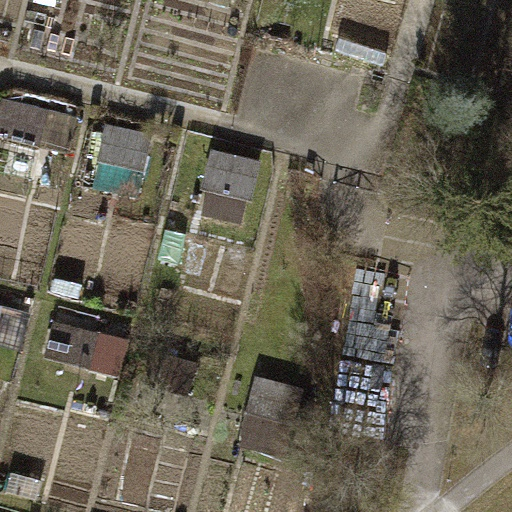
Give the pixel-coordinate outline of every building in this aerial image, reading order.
[(98,128),(100,190),(152,188),(150,126),(98,128)] [(251,222),(267,154),(219,143),(203,211),(251,222)] [(0,336),(26,343),(34,311),(0,302),(0,336)] [(54,351),(99,360),(105,328),(61,318),(54,351)] [(245,442),(294,454),(311,385),(261,374),(245,442)]
